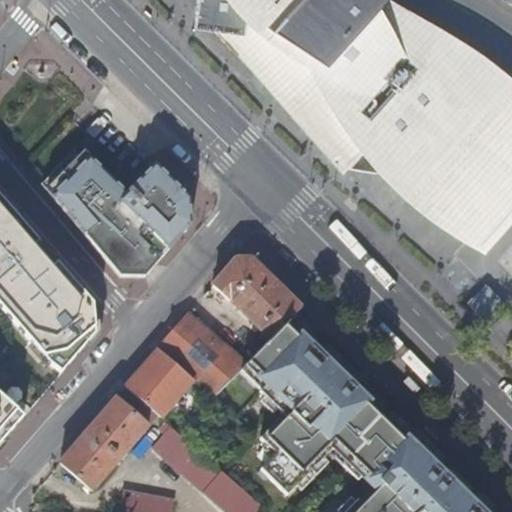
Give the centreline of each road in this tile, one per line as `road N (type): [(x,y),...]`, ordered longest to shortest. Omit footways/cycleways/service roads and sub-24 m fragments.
road 1 (primary): [(511,432),(265,184)]
road 2 (primary): [(265,184),(79,0)]
road 3 (residential): [(0,166),(139,329)]
road 4 (tertiary): [(139,329),(0,487)]
road 5 (tertiary): [(265,184),(139,329)]
